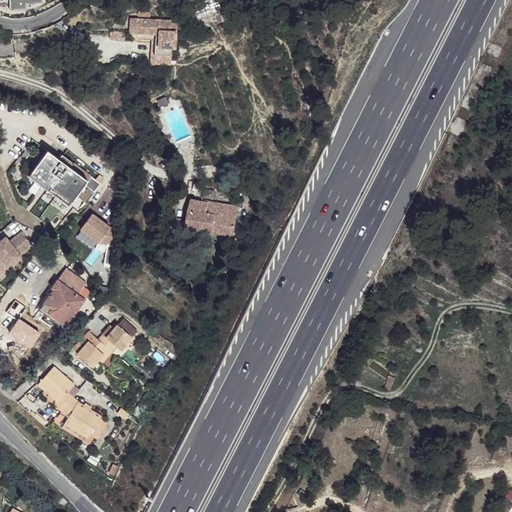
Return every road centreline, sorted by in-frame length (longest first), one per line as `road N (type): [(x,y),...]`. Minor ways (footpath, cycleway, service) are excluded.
road 1 (motorway): [(220,511),(487,0)]
road 2 (motorway): [(439,0),(177,511)]
road 3 (unknown): [(0,72),(53,89),(116,134)]
road 4 (tertiary): [(91,511),(0,421)]
